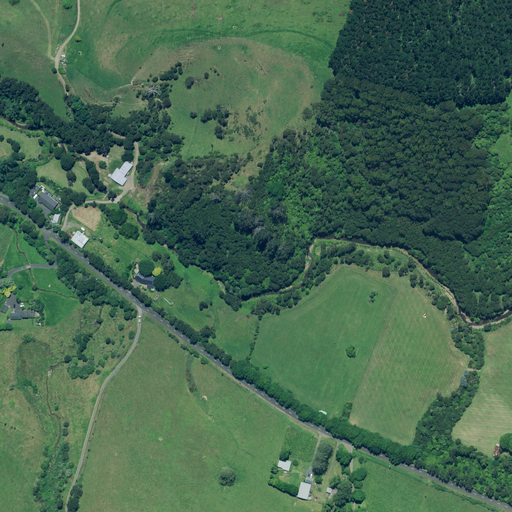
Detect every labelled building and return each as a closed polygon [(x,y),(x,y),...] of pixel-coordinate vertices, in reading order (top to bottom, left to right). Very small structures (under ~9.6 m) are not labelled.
[(116,168),(110,178),(121,186),(126,179),(123,177),(131,166),(125,161),(119,170),(116,168)] [(37,200),(40,203),(41,202),(52,210),(58,203),(43,192),(37,200)] [(73,239),(73,240),(74,241),(73,242),(82,248),(89,239),(78,230),(72,238),(73,239)] [(156,277),(146,275),(139,270),(134,278),(141,283),(147,285),(146,288),(151,289),(151,290),(154,291),(154,289),(153,289),(156,277)] [(0,311),(5,313),(8,306),(3,304),(0,311)] [(21,318),(28,318),(28,311),(20,311),(20,313),(10,313),(10,319),(21,319),(21,318)] [(499,449),(500,449),(501,447),(500,447),(501,445),(497,444),(493,456),(498,458),(500,451),(499,450),(499,449)] [(279,460),(278,467),(283,468),(282,469),(289,471),(291,462),(287,461),(286,463),(279,460)] [(301,482),(297,497),(307,499),(311,485),(301,482)]
